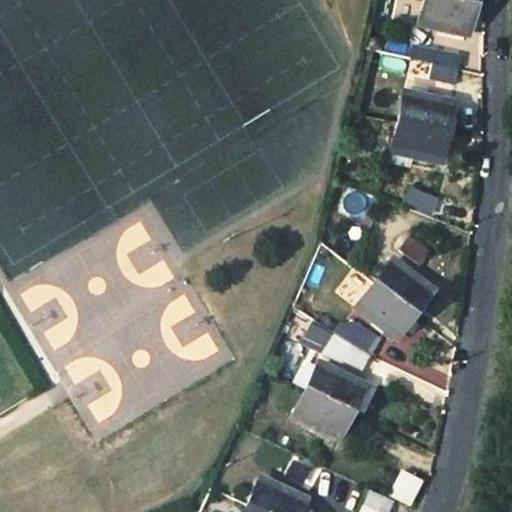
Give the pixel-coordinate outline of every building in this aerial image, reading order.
[(471,11),(472,4),(473,0),(420,0),(416,23),(438,28),(437,33),(452,36),(453,31),(466,33),(469,24),(474,24),(476,12),(471,11)] [(429,63),(457,69),(460,58),(412,47),(410,59),(429,63)] [(380,56),(378,68),(401,71),(403,60),(380,56)] [(453,86),(457,69),(429,63),(426,79),(453,86)] [(439,160),(445,131),(452,105),(401,93),(395,119),(389,148),(411,153),(409,159),(425,163),(427,158),(439,160)] [(406,188),(401,202),(429,213),(434,199),(406,188)] [(407,238),(398,250),(417,264),(426,252),(407,238)] [(396,339),(413,316),(430,293),(389,262),(372,284),(355,306),(396,339)] [(358,370),(367,355),(377,337),(351,322),(336,324),(330,332),(327,335),(318,351),(358,370)] [(298,342),(318,351),(327,335),(306,325),(298,342)] [(337,440),(350,413),(362,388),(315,364),(302,390),(290,416),(337,440)] [(388,497),(407,505),(417,480),(398,472),(388,497)] [(300,511),(304,504),(291,497),(293,492),(279,486),(276,491),(256,481),(245,506),(241,511),(300,511)] [(387,511),(390,504),(367,493),(358,511),(387,511)]
